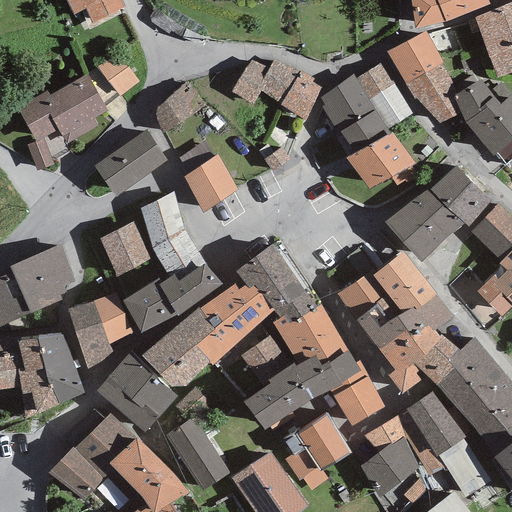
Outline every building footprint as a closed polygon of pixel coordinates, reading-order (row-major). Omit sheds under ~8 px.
[(122,0),(65,0),(73,15),(85,9),(92,24),(125,7),(122,0)] [(487,0),(410,0),(416,30),(446,22),(490,4),(487,0)] [(511,2),(474,17),(497,78),(511,73),(511,2)] [(425,32),(386,52),(405,84),(441,63),(443,62),(425,32)] [(97,67),(119,97),(139,82),(117,52),(97,67)] [(268,69),(250,60),(231,92),(252,104),(260,91),(280,105),(299,72),(274,60),(268,69)] [(380,63),(355,79),(387,130),(412,114),(392,81),(391,82),(380,63)] [(441,63),(405,84),(414,99),(416,98),(421,104),(453,84),(441,63)] [(299,72),(280,105),(304,119),(322,88),(311,82),(314,78),(300,70),(299,72)] [(46,91),(17,108),(35,141),(36,142),(43,139),(57,130),(65,143),(97,125),(93,119),(107,111),(86,74),(49,95),(46,91)] [(353,74),(320,98),(324,106),(321,108),(339,138),(342,136),(353,154),(390,134),(387,130),(355,79),(353,74)] [(511,95),(500,83),(489,90),(481,79),(458,92),(453,95),(461,112),(465,124),(493,156),(496,153),(506,165),(511,159),(511,95)] [(196,94),(186,81),(158,106),(155,111),(155,116),(157,122),(163,134),(205,106),(196,94)] [(458,92),(453,84),(421,104),(438,124),(461,112),(453,95),(458,92)] [(93,167),(115,197),(167,160),(145,130),(93,167)] [(415,164),(392,133),(390,134),(353,154),(346,158),(368,190),(391,177),(411,166),(415,164)] [(53,164),(43,139),(36,142),(35,141),(26,145),(36,171),(53,164)] [(188,174),(213,157),(202,141),(177,158),(188,174)] [(281,148),(263,160),(271,172),(289,160),(281,148)] [(238,190),(217,155),(213,157),(188,174),(184,177),(202,213),(238,190)] [(416,174),(411,166),(391,177),(396,186),(416,174)] [(447,208),(470,181),(456,166),(427,190),(447,208)] [(491,200),(470,181),(447,208),(464,224),(468,227),(491,200)] [(447,208),(427,190),(384,222),(420,263),(464,224),(447,208)] [(183,231),(173,192),(140,208),(151,250),(169,277),(174,274),(178,281),(205,264),(183,231)] [(486,248),(511,221),(511,218),(497,204),(470,232),(486,248)] [(501,262),(511,249),(511,221),(486,248),(501,262)] [(151,259),(132,222),(98,239),(117,276),(151,259)] [(273,244),(235,272),(245,285),(249,290),(254,287),(273,311),(280,318),(283,316),(289,324),(317,307),(273,244)] [(60,245),(9,266),(12,272),(0,277),(0,327),(62,300),(60,295),(66,293),(63,286),(76,281),(60,245)] [(511,249),(501,262),(498,264),(501,268),(494,275),(477,292),(502,317),(511,307),(511,249)] [(376,273),(373,276),(389,297),(402,315),(413,307),(416,311),(436,295),(403,252),(376,273)] [(169,277),(161,282),(157,285),(176,315),(177,317),(221,285),(205,264),(178,281),(174,274),(169,277)] [(374,269),(336,295),(356,321),(389,297),(373,276),(376,273),(374,269)] [(161,282),(158,279),(121,301),(140,334),(176,315),(157,285),(161,282)] [(235,284),(199,309),(215,330),(194,344),(210,363),(212,366),(273,311),(254,287),(249,290),(245,285),(238,290),(235,284)] [(116,294),(67,310),(87,370),(114,359),(109,344),(131,333),(116,294)] [(453,317),(436,295),(416,311),(413,307),(402,315),(389,297),(356,321),(378,350),(407,328),(413,336),(428,326),(433,332),(435,331),(453,317)] [(272,323),(290,351),(332,325),(319,305),(317,307),(289,324),(283,316),(280,318),(272,323)] [(198,308),(141,355),(170,388),(185,387),(210,363),(194,344),(215,330),(199,309),(198,308)] [(348,350),(332,325),(290,351),(296,361),(298,365),(315,355),(321,366),(328,361),(329,362),(348,350)] [(433,332),(428,326),(413,336),(407,328),(378,350),(394,371),(387,376),(401,395),(426,376),(415,365),(441,339),(438,337),(435,331),(433,332)] [(63,335),(38,339),(48,385),(51,384),(59,405),(84,394),(63,335)] [(459,351),(440,335),(438,337),(441,339),(415,365),(426,376),(436,385),(454,369),(448,360),(459,351)] [(290,365),(270,336),(241,356),(263,388),(269,384),(267,381),(290,365)] [(459,351),(448,360),(454,369),(436,385),(474,430),(511,400),(511,383),(474,338),(459,351)] [(48,385),(38,339),(17,342),(17,339),(0,339),(0,390),(20,387),(24,420),(59,405),(51,384),(48,385)] [(355,363),(348,350),(329,362),(328,361),(321,366),(315,355),(298,365),(296,361),(290,365),(267,381),(269,384),(263,388),(243,401),(264,430),(311,400),(329,391),(341,384),(340,383),(360,371),(355,363)] [(145,433),(178,397),(129,354),(96,391),(145,433)] [(358,361),(355,363),(360,371),(340,383),(341,384),(329,391),(351,427),(385,407),(358,361)] [(195,387),(174,406),(187,420),(208,401),(195,387)] [(432,392),(406,409),(408,412),(436,457),(438,456),(462,439),(465,437),(432,392)] [(511,443),(511,400),(474,430),(496,457),(511,443)] [(436,457),(408,412),(397,417),(407,436),(429,476),(445,468),(438,456),(436,457)] [(136,438),(109,414),(74,449),(72,447),(48,472),(84,501),(101,480),(113,468),(108,463),(136,438)] [(351,452),(326,414),(300,432),(298,429),(283,439),(285,442),(293,455),(285,460),(299,482),(303,479),(318,468),(321,472),(323,471),(351,452)] [(363,436),(377,453),(390,443),(391,445),(405,437),(407,436),(397,417),(363,436)] [(229,473),(193,418),(165,436),(201,491),(229,473)] [(377,453),(364,464),(383,495),(418,469),(405,437),(391,445),(390,443),(377,453)] [(174,475),(136,438),(108,463),(113,468),(138,494),(146,505),(151,511),(158,511),(170,504),(188,493),(174,475)] [(489,480),(462,439),(438,456),(445,468),(465,498),(489,480)] [(511,443),(496,457),(493,458),(511,481),(511,443)] [(270,451),(231,478),(254,511),(299,511),(308,506),(270,451)] [(383,495),(364,464),(360,466),(379,498),(383,495)] [(328,479),(323,471),(321,472),(318,468),(303,479),(311,490),(328,479)] [(427,487),(418,478),(402,495),(411,504),(427,487)] [(468,511),(453,492),(427,511),(468,511)]
